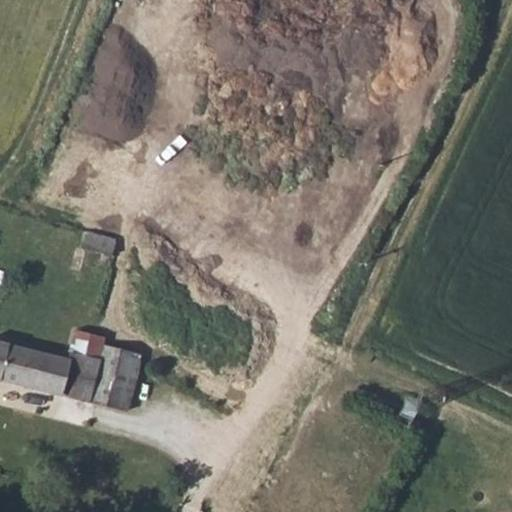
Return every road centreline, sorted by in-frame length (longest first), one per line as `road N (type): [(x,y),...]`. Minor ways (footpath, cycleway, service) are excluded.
road 1 (track): [(511,36),(343,360)]
road 2 (track): [(72,0),(0,180)]
